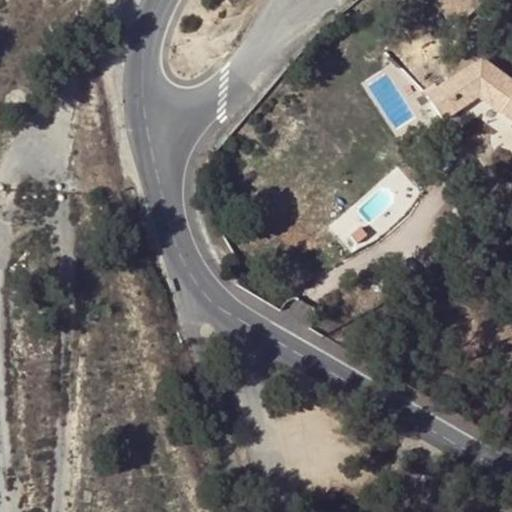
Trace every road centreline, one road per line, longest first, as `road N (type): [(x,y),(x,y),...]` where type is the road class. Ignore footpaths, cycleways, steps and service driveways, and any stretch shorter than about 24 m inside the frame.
road 1 (residential): [(241,317),(511,471)]
road 2 (residential): [(247,511),(194,315),(185,246)]
road 3 (residential): [(241,317),(246,396),(279,511)]
road 4 (residential): [(166,0),(147,37),(140,93),(160,191)]
road 5 (residential): [(160,191),(260,70)]
